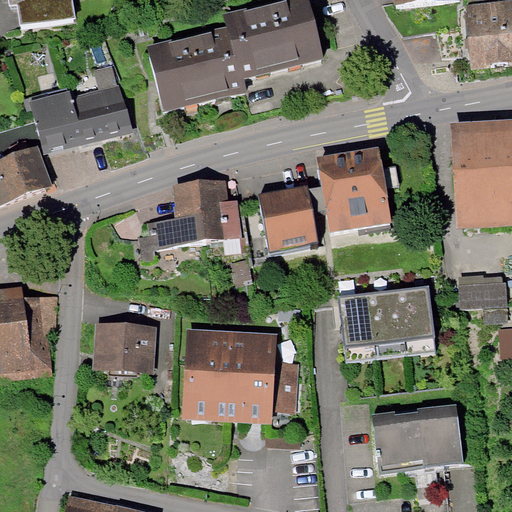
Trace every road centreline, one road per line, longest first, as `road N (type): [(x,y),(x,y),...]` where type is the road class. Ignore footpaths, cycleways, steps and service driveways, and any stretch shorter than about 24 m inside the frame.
road 1 (secondary): [(420,113),(220,156),(80,202)]
road 2 (residential): [(52,476),(80,202)]
road 3 (residential): [(208,511),(52,476)]
road 4 (residential): [(360,0),(420,113)]
